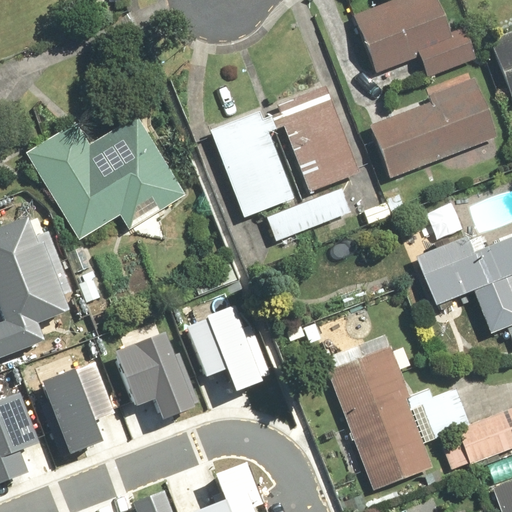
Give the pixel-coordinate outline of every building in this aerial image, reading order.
[(382,75),(420,57),(431,82),(480,58),(471,38),(463,42),(443,0),(393,0),(355,18),(382,75)] [(511,35),(493,43),(511,88),(511,35)] [(303,192),(365,167),(331,77),(281,96),(284,104),(272,110),(303,192)] [(374,124),(394,182),(504,144),(481,79),(431,96),(434,104),(374,124)] [(205,126),(239,216),(303,192),(272,110),(258,115),(255,107),(205,126)] [(132,233),(191,195),(140,114),(93,144),(78,121),(28,154),(86,244),(124,220),(132,233)] [(270,222),(279,246),(355,215),(345,191),(270,222)] [(366,210),(374,228),(397,219),(389,201),(366,210)] [(0,281),(49,263),(32,219),(0,231),(0,281)] [(440,310),(477,295),(494,337),(510,331),(511,336),(511,222),(420,260),(440,310)] [(68,311),(49,263),(0,281),(0,350),(40,336),(36,323),(68,311)] [(261,378),(232,303),(182,323),(204,378),(225,370),(232,389),(261,378)] [(191,403),(163,328),(113,347),(134,403),(155,395),(162,414),(191,403)] [(386,334),(325,356),(376,494),(437,471),(386,334)] [(43,381),(67,447),(97,436),(92,422),(114,414),(95,362),(43,381)] [(0,476),(22,468),(17,453),(38,445),(18,393),(0,399),(0,476)] [(511,453),(511,414),(441,442),(455,476),(511,453)] [(182,508),(183,511),(250,511),(248,506),(260,501),(244,462),(212,475),(219,493),(182,508)] [(511,511),(511,485),(495,492),(502,511),(511,511)] [(168,511),(161,491),(129,504),(131,511),(168,511)]
